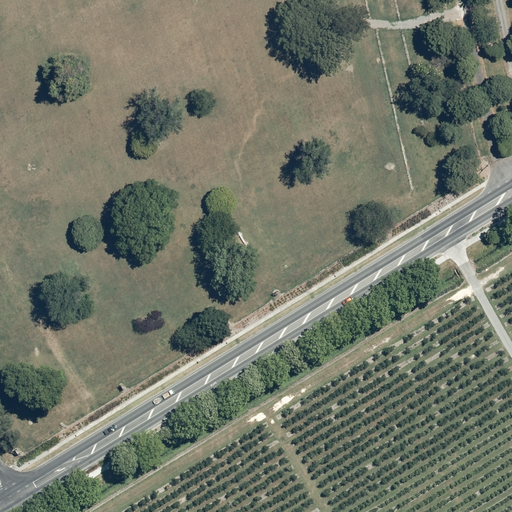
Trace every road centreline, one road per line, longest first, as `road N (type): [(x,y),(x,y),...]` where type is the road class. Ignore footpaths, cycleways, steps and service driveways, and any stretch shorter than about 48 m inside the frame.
road 1 (primary): [(4,492),(511,183)]
road 2 (primary): [(511,200),(15,505)]
